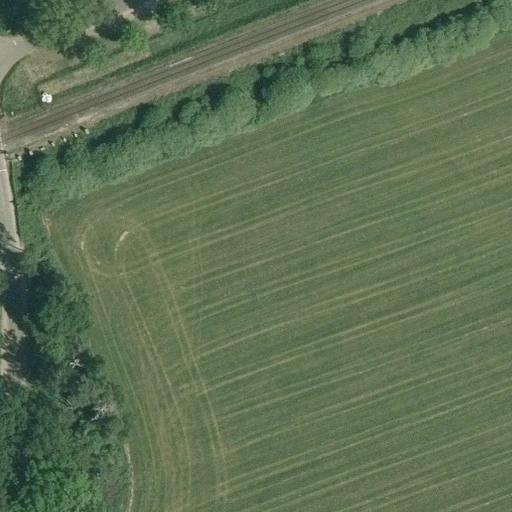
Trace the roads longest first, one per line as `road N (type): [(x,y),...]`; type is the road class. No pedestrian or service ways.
road 1 (unclassified): [(6,511),(14,364),(0,185)]
road 2 (unclassified): [(0,54),(129,0)]
